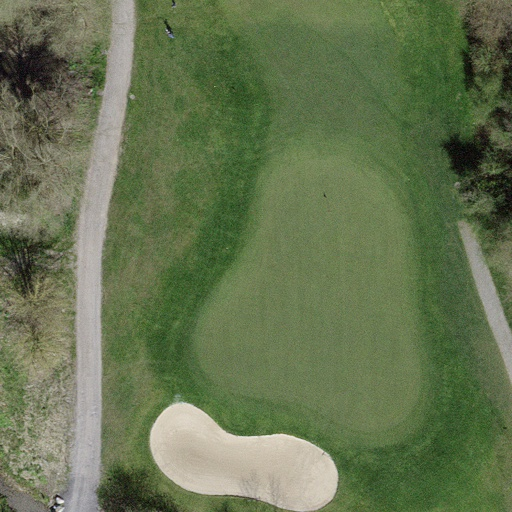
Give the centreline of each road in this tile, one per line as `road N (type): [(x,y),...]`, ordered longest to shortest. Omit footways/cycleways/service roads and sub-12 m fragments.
road 1 (track): [(83,511),(93,348),(89,261),(128,24),(123,0)]
road 2 (track): [(511,341),(465,243),(465,141)]
